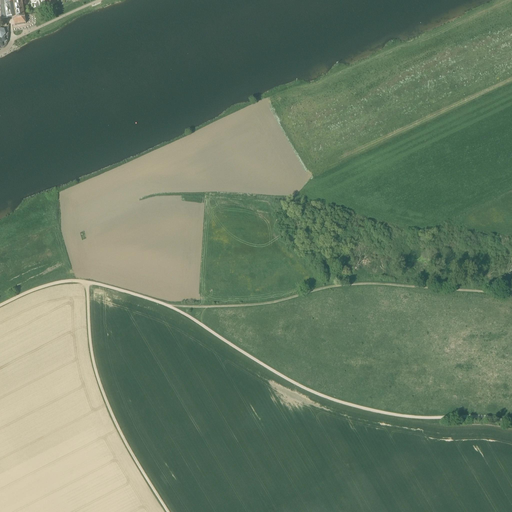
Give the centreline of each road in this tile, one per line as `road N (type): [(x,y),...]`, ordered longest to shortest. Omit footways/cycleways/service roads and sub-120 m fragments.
road 1 (track): [(168,306),(321,396),(402,416),(511,421)]
road 2 (track): [(168,511),(99,384),(87,282)]
road 3 (track): [(87,282),(74,243),(73,195),(191,138)]
